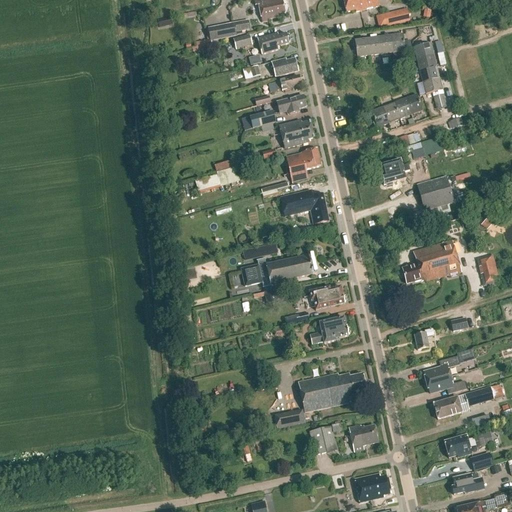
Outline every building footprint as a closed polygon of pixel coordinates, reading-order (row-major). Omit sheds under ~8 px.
[(259,6),(259,9),(262,21),(282,17),(281,15),(285,14),(282,0),(256,0),(254,1),(255,7),(259,6)] [(342,0),(346,14),(355,11),(356,13),(379,8),(377,0),(342,0)] [(407,10),(376,17),(379,30),(410,23),(407,10)] [(425,12),(424,20),(435,21),(436,16),(431,15),(431,13),(425,12)] [(164,20),(157,21),(159,29),(166,28),(164,20)] [(248,21),(208,29),(211,43),(237,37),(236,33),(250,30),(248,21)] [(472,29),(475,41),(487,39),(484,26),(472,29)] [(278,38),(277,35),(257,41),(262,56),(279,51),(278,48),(289,45),(290,42),(291,42),(289,37),(286,36),(286,35),(278,38)] [(403,35),(390,37),(392,54),(405,52),(403,35)] [(233,40),(235,48),(236,51),(252,46),(250,36),(233,40)] [(390,37),(378,38),(380,55),(392,54),(390,37)] [(378,38),(366,40),(368,57),(380,55),(378,38)] [(368,57),(366,40),(355,42),(357,58),(368,57)] [(209,45),(208,41),(196,44),(197,51),(215,47),(214,44),(209,45)] [(414,49),(416,59),(433,55),(430,44),(414,49)] [(416,59),(419,70),(436,66),(433,55),(416,59)] [(275,79),(298,73),(295,60),(286,62),(285,60),(272,64),(275,79)] [(419,70),(422,82),(439,78),(436,66),(419,70)] [(257,67),(250,69),(253,79),(260,76),(257,67)] [(299,79),(299,77),(280,82),(280,83),(268,85),(270,94),(282,91),(282,93),(290,91),(293,90),(293,88),(301,86),(300,84),(301,82),(300,80),(299,79)] [(439,78),(422,82),(426,96),(442,92),(439,78)] [(444,95),(433,98),(437,111),(447,108),(444,95)] [(403,101),(409,117),(422,112),(417,96),(403,101)] [(269,97),(255,101),(256,107),(271,104),(269,97)] [(306,109),(303,97),(277,104),(280,115),(280,113),(286,112),(287,116),(299,114),(298,111),(306,109)] [(403,101),(392,105),(398,121),(409,117),(403,101)] [(392,105),(381,109),(387,125),(398,121),(392,105)] [(387,125),(381,109),(371,113),(377,129),(378,129),(382,127),(387,125)] [(273,110),(250,116),(253,129),(276,122),(273,110)] [(452,130),(463,127),(460,119),(450,123),(452,130)] [(308,141),(314,139),(310,123),(302,125),(301,122),(279,128),(285,150),(309,144),(308,141)] [(439,137),(408,146),(410,152),(425,148),(427,155),(443,151),(439,137)] [(275,149),(262,153),(264,160),(277,157),(275,149)] [(320,168),(316,150),(301,153),(301,155),(298,155),(298,156),(287,159),(287,158),(286,158),(292,184),(292,183),(307,180),(308,180),(306,171),(320,168)] [(400,182),(406,181),(400,161),(379,167),(382,177),(381,177),(384,187),(393,184),(394,190),(401,188),(400,182)] [(214,167),(216,173),(232,168),(230,162),(214,167)] [(425,213),(453,204),(446,178),(417,186),(425,213)] [(312,197),(311,192),(280,200),(285,218),(310,212),(313,225),(329,222),(323,195),(312,197)] [(462,274),(452,242),(429,248),(429,249),(413,253),(416,266),(402,270),(406,285),(421,281),(421,283),(422,283),(422,282),(425,281),(426,283),(462,274)] [(246,259),(258,257),(277,252),(277,251),(276,246),(263,249),(243,253),(244,260),(246,259)] [(264,260),(258,262),(259,266),(241,270),(245,288),(262,284),(264,289),(270,287),(270,286),(313,276),(311,268),(311,266),(311,265),(309,257),(266,267),(264,260)] [(485,285),(496,282),(499,281),(493,259),(479,262),(485,285)] [(313,302),(315,308),(316,312),(345,305),(346,303),(345,298),(344,298),(343,298),(341,288),(330,291),(329,288),(309,293),(311,303),(313,302)] [(285,289),(278,290),(264,293),(267,305),(280,302),(288,300),(285,289)] [(201,323),(242,314),(239,300),(198,308),(201,323)] [(180,314),(181,326),(193,325),(192,313),(180,314)] [(308,314),(296,316),(297,322),(309,320),(308,314)] [(346,329),(344,319),(319,325),(321,334),(310,337),(312,346),(323,344),(324,345),(335,342),(335,341),(348,337),(350,334),(349,330),(349,331),(346,329),(346,328),(346,329)] [(459,320),(451,322),(453,333),(462,331),(459,320)] [(277,334),(286,333),(285,325),(276,327),(277,334)] [(434,337),(432,330),(424,332),(425,334),(414,337),(417,352),(429,349),(426,339),(434,337)] [(424,379),(426,384),(451,377),(449,372),(448,373),(447,370),(459,366),(458,361),(463,359),(462,356),(439,363),(440,369),(424,373),(425,379),(424,379)] [(304,414),(308,413),(355,403),(354,397),(367,394),(363,376),(350,378),(349,376),(338,378),(338,375),(298,384),(304,414)] [(451,377),(426,384),(427,390),(428,390),(430,395),(446,390),(448,396),(466,391),(464,382),(452,386),(451,383),(452,383),(451,377)] [(491,388),(465,396),(468,408),(478,405),(495,401),(494,399),(491,389),(491,388)] [(462,414),(457,398),(433,405),(438,421),(462,414)] [(304,424),(302,411),(283,415),(275,417),(277,430),(286,428),(304,424)] [(471,421),(473,430),(480,428),(477,420),(471,421)] [(343,424),(332,427),(334,434),(345,432),(343,424)] [(331,427),(309,433),(315,457),(337,452),(332,428),(331,427)] [(363,447),(378,444),(374,427),(364,430),(363,428),(361,429),(360,427),(361,427),(360,427),(348,429),(354,454),(364,451),(363,447)] [(485,435),(473,438),(476,449),(487,446),(485,435)] [(471,456),(466,437),(444,443),(449,460),(457,457),(458,459),(471,456)] [(470,462),(474,473),(490,468),(493,467),(489,456),(470,462)] [(496,467),(490,469),(493,476),(498,474),(496,467)] [(357,496),(359,505),(360,505),(360,504),(384,499),(384,497),(391,495),(387,477),(380,478),(380,475),(354,481),(357,496)] [(454,488),(452,488),(454,496),(464,494),(465,495),(473,493),(472,491),(481,489),(479,481),(472,482),(470,475),(452,479),(454,488)] [(348,476),(335,479),(338,491),(351,488),(348,476)] [(482,504),(457,509),(457,511),(484,511),(497,509),(509,506),(506,496),(494,499),(495,501),(482,504)] [(266,511),(265,502),(251,505),(252,511),(266,511)]
